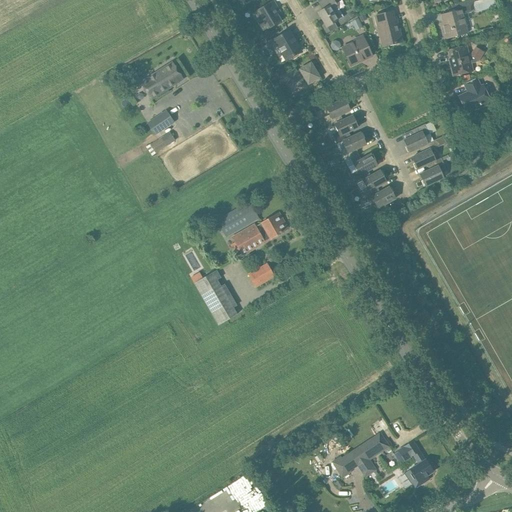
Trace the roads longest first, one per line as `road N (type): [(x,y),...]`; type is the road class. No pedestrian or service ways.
road 1 (tertiary): [(484,468),(457,442),(192,0)]
road 2 (residential): [(413,198),(355,81)]
